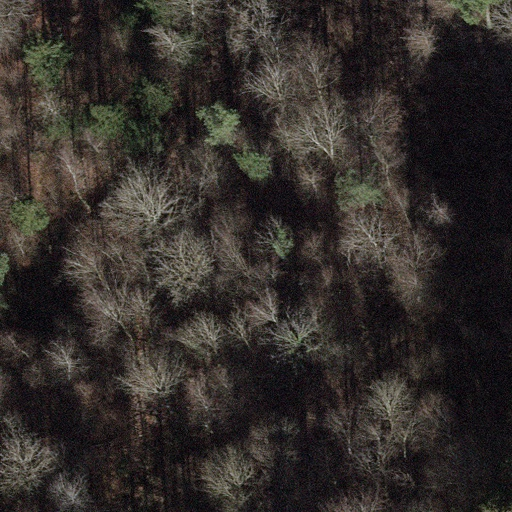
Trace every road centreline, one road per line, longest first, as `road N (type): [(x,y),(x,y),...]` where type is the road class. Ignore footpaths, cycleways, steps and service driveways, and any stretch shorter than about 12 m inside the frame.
road 1 (track): [(229,511),(423,343)]
road 2 (track): [(126,0),(0,83)]
